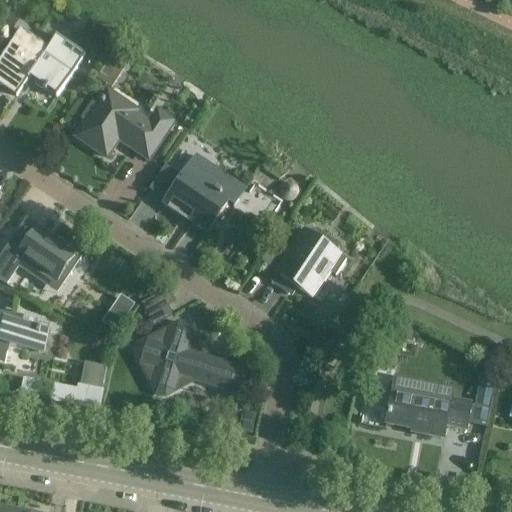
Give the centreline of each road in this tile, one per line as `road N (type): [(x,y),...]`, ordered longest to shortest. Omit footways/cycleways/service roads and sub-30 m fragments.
road 1 (residential): [(0,154),(278,341),(283,358),(260,498)]
road 2 (secondary): [(260,498),(0,447)]
